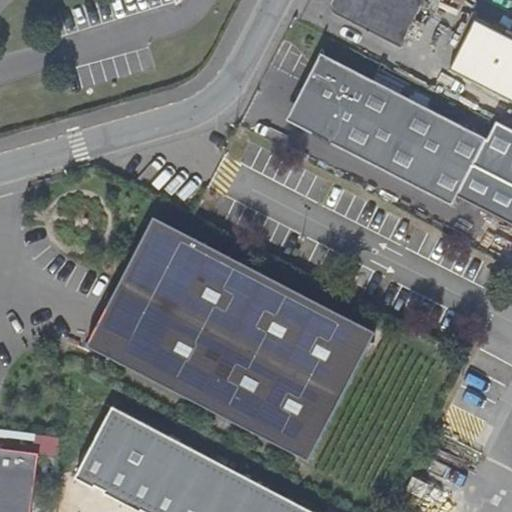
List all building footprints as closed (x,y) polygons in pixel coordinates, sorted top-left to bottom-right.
[(421,0),(337,0),(334,10),(400,43),(421,0)] [(511,38),(473,19),(448,68),(511,99),(511,38)] [(319,53),(303,84),(308,101),(315,104),(303,128),(451,204),(485,137),(319,53)] [(308,101),(303,84),(285,119),(303,128),(315,104),(308,101)] [(86,348),(309,463),(375,336),(152,220),(86,348)] [(306,511),(111,411),(73,482),(93,492),(94,490),(104,495),(102,497),(130,511),(306,511)] [(31,511),(39,453),(0,448),(0,511),(31,511)]
